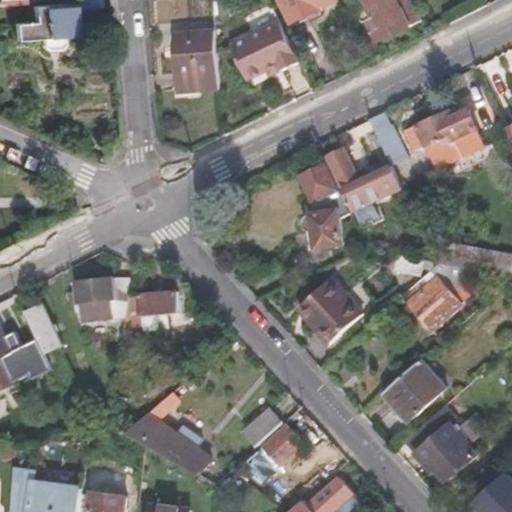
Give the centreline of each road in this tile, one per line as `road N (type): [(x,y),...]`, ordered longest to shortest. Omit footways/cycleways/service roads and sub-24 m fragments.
road 1 (residential): [(145,204),(421,511)]
road 2 (residential): [(145,204),(511,21)]
road 3 (residential): [(145,204),(133,0)]
road 4 (residential): [(0,276),(145,204)]
road 5 (residential): [(145,204),(0,141)]
